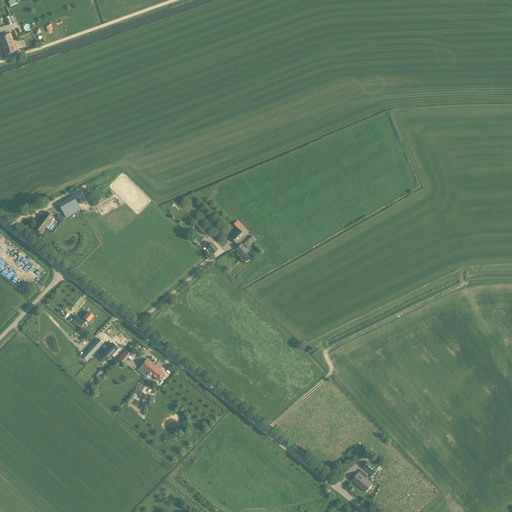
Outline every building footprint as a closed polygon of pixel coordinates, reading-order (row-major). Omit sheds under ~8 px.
[(0,36),(0,41),(1,45),(6,56),(17,52),(10,33),(0,36)] [(67,203),(60,207),(66,218),(81,209),(73,196),(66,201),(67,203)] [(36,222),(38,223),(34,228),(41,233),(47,226),(48,226),(54,218),(46,211),(40,219),(41,220),(40,221),(38,219),(36,222)] [(236,244),(245,236),(249,232),(238,220),(234,224),(239,230),(230,238),(236,244)] [(199,225),(196,228),(199,231),(203,235),(206,232),(199,225)] [(244,244),(249,249),(258,240),(253,235),(244,244)] [(207,249),(208,248),(213,254),(218,249),(212,243),(209,246),(206,242),(203,245),(207,249)] [(236,250),(247,261),(253,256),(241,244),(236,250)] [(82,326),(86,320),(90,323),(93,321),(93,320),(91,319),(94,316),(89,312),(82,320),(77,316),(74,320),(82,326)] [(86,352),(90,357),(100,346),(95,342),(86,352)] [(106,350),(111,356),(115,352),(114,351),(117,348),(112,343),(106,350)] [(99,356),(100,356),(102,358),(101,359),(104,362),(105,361),(108,358),(109,358),(111,356),(106,350),(105,350),(99,356)] [(126,359),(131,354),(126,350),(121,355),(126,359)] [(164,374),(158,369),(158,368),(147,359),(140,367),(152,376),(153,375),(159,380),(164,374)] [(99,378),(105,371),(102,368),(96,375),(99,378)] [(133,403),(137,408),(142,405),(139,399),(133,403)] [(371,475),(377,469),(367,462),(362,468),(371,475)] [(361,470),(358,473),(351,480),(365,492),(372,484),(365,479),(368,476),(361,470)]
